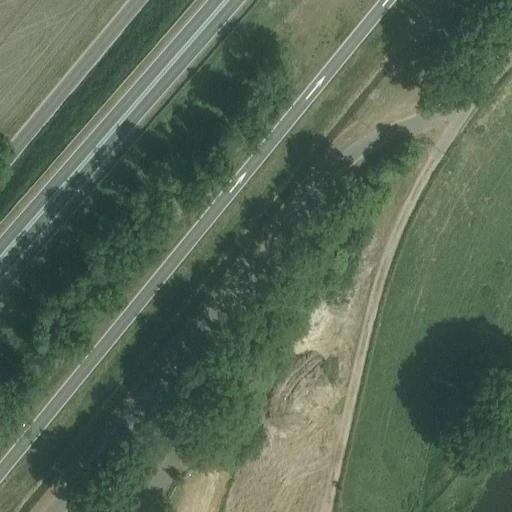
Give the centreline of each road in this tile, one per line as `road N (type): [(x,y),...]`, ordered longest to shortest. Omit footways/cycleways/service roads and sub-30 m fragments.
road 1 (unclassified): [(54,511),(340,161),(358,145),(455,106),(511,53)]
road 2 (trunk): [(0,473),(388,0)]
road 3 (track): [(324,511),(383,266),(433,161)]
road 4 (trunk): [(0,258),(226,0)]
road 5 (trunk): [(139,0),(0,165)]
